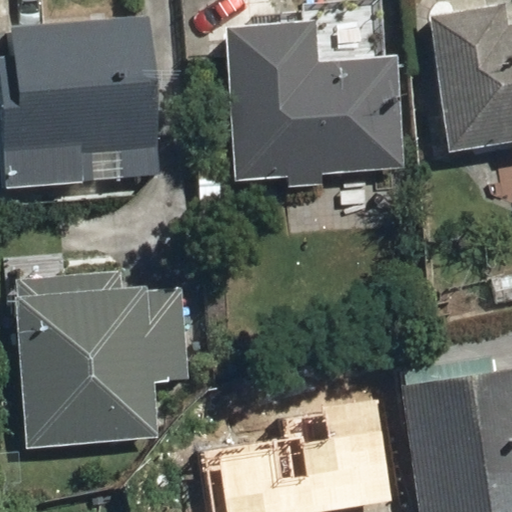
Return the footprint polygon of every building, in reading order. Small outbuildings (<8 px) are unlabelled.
[(494,4),(420,15),(440,153),(511,143),(511,24),(497,27),(494,4)] [(145,12),(2,24),(8,106),(0,106),(0,172),(1,187),(158,175),(145,12)] [(306,19),(216,27),(230,182),(398,167),(389,56),(310,63),(306,19)] [(115,270),(11,278),(25,449),(157,438),(153,383),(184,381),(177,286),(117,291),(115,270)] [(404,436),(370,442),(381,511),(511,511),(511,368),(396,387),(404,436)]
